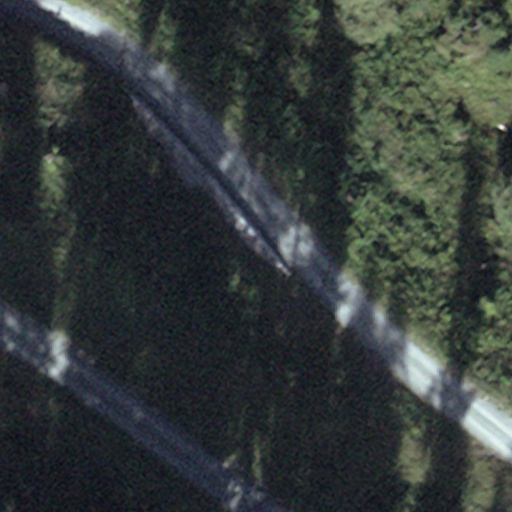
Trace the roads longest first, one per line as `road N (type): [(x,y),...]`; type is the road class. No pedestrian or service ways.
road 1 (track): [(511,446),(365,326),(137,70),(13,0)]
road 2 (track): [(0,330),(255,511)]
